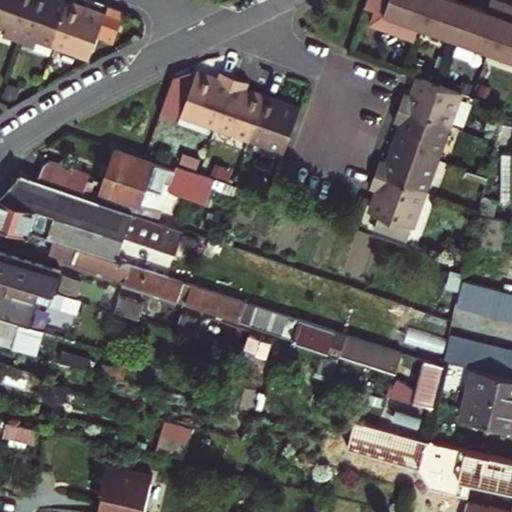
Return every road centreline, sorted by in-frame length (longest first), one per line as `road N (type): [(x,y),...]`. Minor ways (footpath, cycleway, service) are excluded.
road 1 (residential): [(0,150),(222,28)]
road 2 (residential): [(222,28),(352,79),(335,128)]
